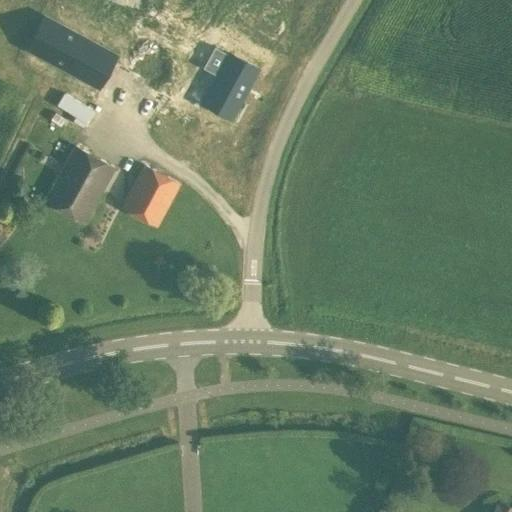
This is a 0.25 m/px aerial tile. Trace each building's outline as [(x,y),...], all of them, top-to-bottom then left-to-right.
[(114,69),(120,57),(60,25),(43,57),(85,80),(96,60),(114,69)] [(201,100),(230,116),(256,66),(227,51),(201,100)] [(178,92),(154,78),(143,98),(168,111),(178,92)] [(83,222),(114,165),(75,144),(45,201),(83,222)] [(181,182),(143,162),(119,206),(157,226),(181,182)] [(511,511),(511,507),(499,501),(493,511),(511,511)]
